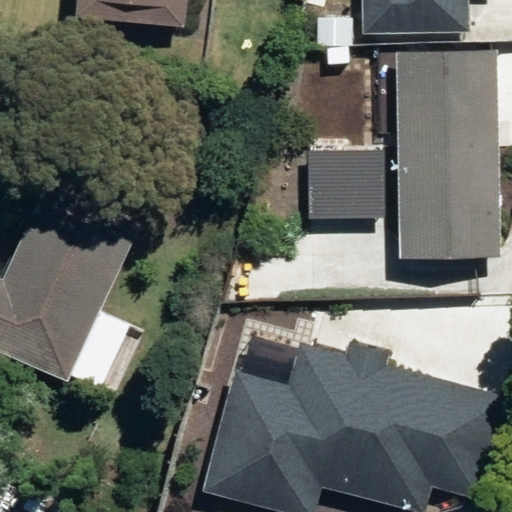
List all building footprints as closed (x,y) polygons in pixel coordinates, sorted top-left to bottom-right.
[(79,0),(78,21),(184,30),(187,0),(79,0)] [(362,0),(363,33),(468,31),(467,0),(362,0)] [(398,55),(402,259),(499,258),(495,54),(398,55)] [(70,378),(100,390),(128,328),(100,315),(142,225),(48,181),(0,282),(0,356),(65,387),(70,378)] [(427,511),(434,489),(472,500),(501,398),(387,365),(390,353),(351,342),(346,358),(300,345),(288,385),(235,370),(200,492),(270,511),(318,511),(324,492),(396,511),(427,511)]
